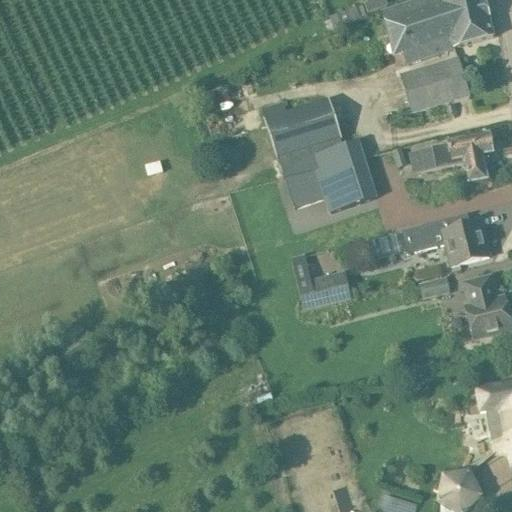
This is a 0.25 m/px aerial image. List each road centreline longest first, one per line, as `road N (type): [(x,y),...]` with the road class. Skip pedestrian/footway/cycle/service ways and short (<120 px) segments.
road 1 (unknown): [(511,103),(353,137),(340,102),(355,86)]
road 2 (unknown): [(511,180),(383,213)]
